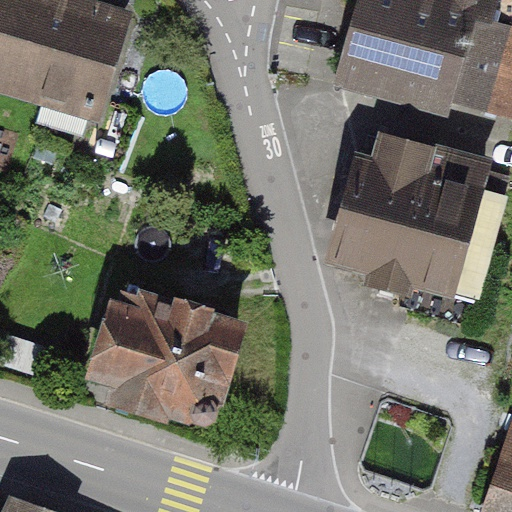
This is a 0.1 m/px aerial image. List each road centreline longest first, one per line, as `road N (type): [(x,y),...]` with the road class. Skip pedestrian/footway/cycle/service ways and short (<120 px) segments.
road 1 (residential): [(288,511),(305,456),(313,318),(247,86),(239,18)]
road 2 (primary): [(0,436),(240,511)]
